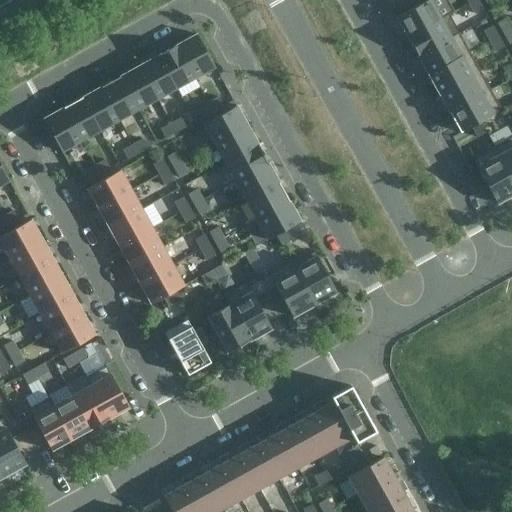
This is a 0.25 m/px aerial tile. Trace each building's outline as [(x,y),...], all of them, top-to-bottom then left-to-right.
[(409,4),(406,0),(395,0),(394,1),(398,9),(409,4)] [(407,37),(440,19),(449,15),(452,12),(445,0),(427,0),(396,18),(407,37)] [(483,9),(477,0),(474,0),(468,4),(474,14),(483,9)] [(449,15),(440,19),(407,37),(417,56),(450,38),(459,33),(449,15)] [(511,29),(506,19),(497,23),(503,34),(511,29)] [(498,37),(492,26),(484,31),(489,41),(498,37)] [(511,42),(511,29),(503,34),(509,44),(511,42)] [(471,31),(461,36),(468,50),(479,45),(471,31)] [(459,33),(450,38),(417,56),(428,75),(461,57),(469,52),(468,50),(461,36),(459,33)] [(214,67),(196,34),(176,46),(194,78),(214,67)] [(504,47),(498,37),(489,41),(495,52),(504,47)] [(194,78),(176,46),(157,56),(176,89),(194,78)] [(469,52),(461,57),(428,75),(438,94),(471,76),(480,71),(469,52)] [(176,89),(157,56),(138,66),(157,99),(176,89)] [(157,99),(138,66),(119,77),(121,79),(138,110),(157,99)] [(480,71),(471,76),(438,94),(449,113),(450,112),(482,95),(490,90),(480,71)] [(101,87),(102,90),(119,120),(138,110),(121,79),(119,77),(101,87)] [(176,89),(181,98),(200,88),(194,78),(176,89)] [(102,90),(101,87),(82,98),(83,100),(100,131),(119,120),(102,90)] [(490,90),(482,95),(450,112),(449,113),(460,133),(461,132),(493,115),(501,110),(490,90)] [(223,106),(219,97),(208,103),(213,112),(223,106)] [(81,141),(100,131),(83,100),(82,98),(63,108),(64,111),(81,141)] [(202,118),(213,112),(208,103),(198,109),(202,118)] [(214,144),(247,126),(236,106),(203,124),(214,144)] [(64,111),(63,108),(43,119),(61,152),(81,141),(64,111)] [(186,127),(181,118),(170,124),(175,133),(186,127)] [(486,133),(480,122),(471,127),(477,138),(486,133)] [(165,139),(175,133),(170,124),(160,130),(165,139)] [(257,145),(247,126),(214,144),(224,163),(257,145)] [(488,137),(494,147),(511,137),(506,127),(488,137)] [(494,147),(499,156),(511,179),(511,137),(494,147)] [(133,145),(137,154),(148,148),(143,139),(133,145)] [(137,154),(133,145),(122,151),(127,159),(137,154)] [(235,182),(268,164),(257,145),(224,163),(235,182)] [(472,159),(477,168),(483,179),(497,204),(511,195),(511,179),(499,156),(494,147),(472,159)] [(182,162),(176,152),(167,157),(173,167),(182,162)] [(168,170),(162,159),(153,164),(159,175),(168,170)] [(110,169),(105,160),(95,166),(99,175),(110,169)] [(187,173),(182,162),(173,167),(179,178),(187,173)] [(0,185),(9,181),(0,164),(0,185)] [(278,183),(268,164),(235,182),(245,201),(277,183),(278,183)] [(89,180),(99,175),(95,166),(84,172),(89,180)] [(98,209),(131,190),(120,170),(87,189),(98,209)] [(173,180),(168,170),(159,175),(165,185),(173,180)] [(289,202),(278,183),(277,183),(245,201),(256,220),(288,202),(289,202)] [(108,227),(141,209),(131,190),(98,209),(108,227)] [(202,200),(197,190),(188,194),(194,205),(202,200)] [(188,208),(183,197),(174,202),(180,213),(188,208)] [(208,211),(202,200),(194,205),(200,215),(208,211)] [(300,222),(289,202),(288,202),(256,220),(267,240),(276,235),(300,222)] [(194,218),(188,208),(180,213),(186,223),(194,218)] [(152,228),(141,209),(108,227),(119,246),(152,228)] [(18,220),(13,211),(3,217),(7,225),(18,220)] [(41,240),(30,220),(0,236),(0,242),(8,258),(41,240)] [(267,240),(256,220),(244,226),(255,246),(267,240)] [(284,231),(290,241),(309,231),(303,220),(284,231)] [(223,238),(218,227),(209,232),(215,243),(223,238)] [(162,247),(152,228),(119,246),(129,265),(162,247)] [(290,241),(284,231),(276,235),(282,246),(290,241)] [(209,246),(204,235),(195,240),(201,250),(209,246)] [(229,248),(223,238),(215,243),(220,253),(229,248)] [(52,259),(41,240),(8,258),(19,277),(52,259)] [(215,256),(209,246),(201,250),(206,261),(215,256)] [(173,266),(162,247),(129,265),(140,284),(173,266)] [(258,259),(252,249),(243,253),(249,264),(258,259)] [(292,264),(295,270),(314,305),(336,293),(319,262),(317,258),(314,252),(293,264),(292,264)] [(62,277),(52,259),(19,277),(29,296),(62,277)] [(270,276),(273,282),(275,287),(292,317),(314,305),(295,270),(292,264),(293,264),(290,260),(289,260),(267,272),(270,276)] [(184,286),(173,266),(140,284),(150,304),(151,304),(159,300),(164,297),(177,289),(178,289),(184,286)] [(226,274),(221,266),(211,271),(216,280),(226,274)] [(205,286),(216,280),(211,271),(200,277),(205,286)] [(270,276),(259,282),(265,293),(275,287),(273,282),(270,276)] [(73,296),(62,277),(29,296),(31,298),(39,313),(40,315),(73,296)] [(254,298),(265,293),(259,282),(249,288),(252,294),(254,298)] [(254,298),(252,294),(249,288),(246,284),(224,296),(226,301),(227,300),(230,306),(249,341),(271,329),(269,325),(254,298)] [(177,289),(164,297),(169,306),(182,299),(177,289)] [(83,315),(73,296),(40,315),(50,334),(83,315)] [(39,313),(31,298),(20,305),(28,319),(39,313)] [(205,312),(208,318),(226,351),(227,353),(238,347),(249,341),(230,306),(227,300),(226,301),(205,312)] [(94,335),(83,315),(50,334),(61,354),(94,335)] [(205,352),(202,347),(194,332),(192,329),(187,321),(164,333),(169,342),(175,354),(178,359),(182,365),(187,375),(210,363),(205,352)] [(200,329),(194,332),(202,347),(208,344),(200,329)] [(18,352),(12,341),(3,346),(9,356),(18,352)] [(84,348),(88,357),(95,353),(90,345),(84,348)] [(88,357),(84,348),(73,354),(78,362),(88,357)] [(15,367),(24,362),(18,352),(9,356),(15,367)] [(103,368),(95,353),(88,357),(78,362),(86,377),(103,368)] [(78,362),(73,354),(63,360),(67,368),(78,362)] [(10,370),(4,359),(0,361),(0,372),(1,374),(10,370)] [(48,372),(43,364),(32,369),(37,378),(48,372)] [(90,386),(91,386),(109,419),(129,408),(126,402),(111,375),(106,366),(103,368),(86,377),(85,378),(90,386)] [(37,378),(32,369),(22,375),(27,384),(37,378)] [(24,399),(29,409),(48,398),(37,378),(27,384),(32,394),(24,399)] [(72,396),(90,386),(85,378),(67,388),(72,396)] [(109,419),(91,386),(90,386),(72,396),(90,429),(109,419)] [(330,397),(333,402),(336,408),(343,419),(344,419),(352,414),(361,409),(363,408),(357,399),(352,389),(350,386),(330,397)] [(54,406),(72,396),(67,388),(49,398),(54,406)] [(90,429),(72,396),(54,406),(53,407),(71,440),(90,429)] [(28,409),(33,418),(37,425),(51,451),(71,440),(53,407),(54,406),(49,398),(48,398),(29,409),(28,409)] [(336,408),(333,402),(314,413),(334,448),(353,437),(349,431),(343,419),(336,408)] [(353,437),(356,442),(375,432),(374,429),(368,418),(363,408),(361,409),(352,414),(344,419),(343,419),(349,431),(353,437)] [(334,448),(314,413),(296,423),(315,458),(316,458),(334,448)] [(0,469),(4,477),(26,465),(12,439),(6,428),(1,420),(0,420),(0,469)] [(315,458),(296,423),(277,434),(296,469),(315,458)] [(296,469),(277,434),(258,444),(277,479),(296,469)] [(277,479),(258,444),(239,454),(258,490),(259,489),(277,479)] [(376,446),(369,450),(373,458),(381,454),(376,446)] [(348,452),(353,462),(362,457),(357,447),(348,452)] [(258,490),(239,454),(220,465),(239,500),(258,490)] [(358,471),(369,465),(364,456),(362,457),(353,462),(358,471)] [(393,477),(382,457),(369,465),(358,471),(350,475),(348,477),(350,481),(358,495),(358,496),(393,477)] [(239,500),(220,465),(201,475),(220,511),(222,510),(239,500)] [(334,466),(324,472),(329,481),(339,475),(334,466)] [(329,481),(324,472),(313,478),(318,487),(329,481)] [(217,511),(220,511),(201,475),(182,486),(196,511),(217,511)] [(371,511),(403,495),(393,477),(358,496),(367,511),(371,511)] [(358,495),(350,481),(339,487),(347,501),(358,495)] [(196,511),(182,486),(163,496),(171,511),(196,511)] [(412,511),(403,495),(371,511),(412,511)] [(327,499),(318,504),(322,511),(328,511),(332,510),(327,499)]
